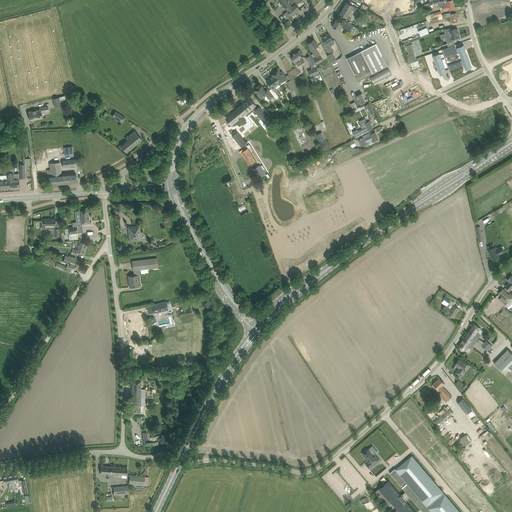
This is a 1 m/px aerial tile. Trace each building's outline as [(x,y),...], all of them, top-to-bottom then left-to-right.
[(276,0),(275,1),(280,6),(283,4),(284,6),(286,8),(291,4),(290,3),(293,0),(276,0)] [(291,4),(286,8),(288,11),(287,11),(292,16),(300,9),(297,5),(298,4),(295,0),(293,0),(290,3),(291,4)] [(444,0),(440,1),(438,2),(439,6),(443,6),(444,11),(450,10),(455,9),(452,0),(447,1),(446,0),(444,0)] [(354,14),(357,8),(354,6),(347,2),(344,8),(350,12),(354,14)] [(350,20),(351,18),(348,16),(350,12),(344,8),(340,14),(347,18),(350,20)] [(450,13),(444,14),(445,18),(446,21),(449,21),(450,23),(458,21),(456,13),(451,14),(450,14),(450,13)] [(337,19),(333,27),(339,30),(342,26),(345,28),(350,31),(353,33),(357,27),(353,25),(352,25),(350,24),(348,22),(343,20),(342,22),(337,19)] [(451,28),(444,29),(444,30),(445,34),(448,33),(449,37),(446,38),(447,43),(447,44),(454,41),(454,39),(460,37),(458,28),(452,30),(451,29),(452,29),(451,28)] [(329,53),(333,51),(328,43),(333,40),(329,34),(322,38),(326,45),(324,45),(329,53)] [(318,46),(314,40),(313,40),(312,40),(311,41),(311,42),(308,44),(310,46),(309,47),(313,53),(316,56),(317,58),(320,55),(319,54),(315,49),(318,46)] [(372,74),(388,66),(376,44),(347,59),(357,78),(371,71),(372,74)] [(412,44),(406,46),(409,54),(406,55),(408,61),(416,59),(414,52),(412,44)] [(440,53),(433,56),(440,74),(440,75),(440,76),(447,73),(446,72),(450,71),(464,65),(465,68),(465,70),(472,68),(471,66),(465,49),(464,46),(464,45),(457,47),(458,49),(459,53),(461,59),(448,64),(447,64),(444,65),(440,53)] [(402,46),(395,49),(400,63),(407,61),(402,46)] [(303,54),(300,50),(298,51),(294,54),(301,64),(304,62),(301,58),(303,57),(301,55),(303,54)] [(333,53),(327,55),(331,63),(336,60),(333,53)] [(301,64),(294,54),(291,56),(293,59),(291,60),(296,65),(297,64),(299,66),(301,64)] [(311,55),(306,58),(310,64),(311,65),(315,63),(314,61),(315,61),(311,55)] [(311,77),(320,74),(317,66),(308,70),(311,77)] [(281,72),(279,70),(272,75),(273,75),(279,84),(280,84),(286,79),(285,77),(286,77),(282,71),(281,72)] [(320,74),(311,78),(313,83),(322,80),(320,74)] [(274,91),(275,91),(277,89),(275,87),(279,84),(280,84),(279,84),(273,75),(272,75),(272,76),(270,78),(266,81),(269,85),(272,88),(274,91)] [(265,90),(262,86),(256,90),(258,94),(262,99),(266,96),(269,100),(274,96),(276,99),(277,99),(270,90),(268,88),(265,90)] [(362,93),(356,96),(360,104),(366,102),(362,93)] [(60,102),(59,98),(52,99),(55,107),(61,106),(63,105),(62,102),(60,102)] [(230,115),(226,118),(228,121),(228,120),(229,121),(229,122),(230,122),(230,123),(231,124),(232,125),(233,124),(232,124),(235,122),(236,121),(237,121),(239,119),(240,119),(243,116),(247,113),(249,112),(250,111),(252,110),(251,109),(252,108),(253,109),(254,108),(255,110),(255,111),(257,114),(258,114),(260,117),(261,119),(262,119),(263,120),(263,121),(264,122),(268,119),(268,118),(269,119),(269,118),(259,107),(257,109),(255,107),(256,106),(250,99),(247,101),(247,102),(246,103),(246,102),(244,104),(243,105),(241,106),(242,106),(242,107),(238,110),(238,109),(237,109),(234,112),(233,112),(233,113),(230,115),(230,116),(230,115)] [(369,114),(373,112),(369,104),(364,106),(369,114)] [(31,120),(41,118),(40,113),(49,111),(48,106),(39,108),(39,110),(29,112),(30,115),(31,120)] [(120,121),(123,116),(115,111),(112,116),(120,121)] [(359,131),(355,133),(357,137),(362,135),(365,134),(371,131),(370,130),(373,128),(372,126),(372,125),(372,123),(371,124),(369,121),(367,123),(367,122),(365,119),(359,122),(361,125),(361,126),(362,128),(362,129),(359,130),(358,131),(359,131)] [(256,129),(273,160),(283,155),(265,124),(256,129)] [(127,140),(120,145),(123,148),(126,152),(142,139),(139,135),(136,132),(135,131),(125,138),(127,140)] [(237,132),(232,136),(242,147),(247,143),(243,138),(237,132)] [(321,146),(327,143),(322,132),(316,135),(321,146)] [(360,140),(359,142),(361,145),(362,146),(364,145),(364,146),(369,144),(368,142),(372,140),(373,142),(378,139),(375,132),(372,133),(372,132),(362,136),(363,138),(362,138),(361,138),(361,139),(360,140)] [(73,146),(64,147),(65,156),(70,155),(74,155),(73,147),(73,146)] [(249,165),(255,161),(248,149),(242,152),(249,165)] [(78,159),(62,160),(63,167),(79,166),(78,159)] [(61,174),(60,162),(50,163),(50,170),(47,170),(47,176),(48,176),(49,186),(77,183),(76,173),(61,174)] [(260,165),(256,168),(259,173),(256,174),(259,178),(265,174),(260,165)] [(9,182),(10,188),(19,188),(19,179),(19,173),(18,173),(18,174),(14,174),(14,171),(13,171),(13,172),(10,172),(10,182),(9,182)] [(0,188),(10,188),(9,182),(10,182),(10,172),(6,172),(7,180),(0,180),(0,188)] [(79,211),(75,211),(75,215),(79,215),(81,224),(82,224),(90,223),(88,210),(79,211)] [(55,223),(55,218),(43,218),(43,222),(42,222),(42,229),(54,228),(55,228),(55,226),(54,223),(55,223)] [(130,241),(139,240),(141,240),(140,235),(138,236),(138,231),(140,231),(139,226),(128,227),(130,241)] [(72,249),(70,256),(76,257),(78,252),(84,254),(87,244),(82,243),(79,242),(76,250),(73,249),(72,249)] [(496,247),(488,250),(493,261),(501,258),(499,254),(501,253),(501,254),(504,252),(502,246),(497,249),(496,247)] [(61,264),(59,268),(64,270),(64,269),(66,269),(66,270),(65,270),(70,272),(71,272),(69,271),(70,270),(70,269),(75,270),(77,263),(75,263),(76,259),(72,258),(65,256),(63,262),(65,262),(68,263),(67,268),(65,268),(65,266),(61,264)] [(130,287),(135,287),(138,286),(137,275),(141,275),(140,269),(158,267),(157,258),(132,261),(134,276),(128,276),(130,287)] [(502,296),(500,299),(504,303),(506,301),(508,303),(511,299),(511,296),(509,294),(503,289),(499,293),(502,296)] [(459,309),(455,306),(450,303),(453,298),(447,294),(444,299),(449,303),(447,306),(445,305),(442,310),(448,313),(454,317),(459,309)] [(154,313),(168,309),(167,302),(152,305),(154,313)] [(141,335),(140,327),(141,326),(141,324),(140,323),(138,314),(128,316),(131,336),(136,335),(136,336),(137,337),(140,337),(141,335)] [(478,338),(481,335),(477,333),(480,328),(473,323),(468,331),(478,338)] [(458,346),(465,351),(468,347),(471,349),(472,347),(478,338),(468,331),(458,346)] [(487,351),(492,346),(486,340),(482,346),(487,351)] [(508,368),(511,364),(511,352),(508,349),(494,363),(501,370),(506,365),(508,368)] [(461,376),(465,371),(463,369),(467,364),(459,359),(455,365),(459,368),(458,369),(456,372),(461,376)] [(439,378),(433,384),(437,388),(438,389),(439,389),(441,392),(439,394),(446,402),(452,396),(450,394),(442,386),(445,383),(443,382),(439,378)] [(459,380),(455,384),(463,391),(466,387),(459,380)] [(132,389),(132,412),(140,412),(140,404),(144,404),(144,389),(141,389),(132,389)] [(463,398),(457,403),(466,413),(471,410),(472,409),(469,406),(463,398)] [(438,426),(454,413),(450,408),(434,421),(438,426)] [(463,446),(469,441),(465,435),(460,438),(461,440),(459,441),(463,446)] [(376,456),(369,449),(362,454),(369,462),(366,465),(369,468),(379,460),(376,456)] [(390,473),(423,511),(459,511),(412,456),(396,469),(395,469),(390,473)] [(127,475),(127,473),(127,468),(101,466),(100,473),(108,474),(108,475),(121,476),(122,475),(127,475)] [(17,474),(10,475),(12,482),(12,487),(22,485),(22,486),(24,494),(28,493),(25,480),(21,481),(21,480),(18,481),(17,474)] [(6,476),(6,475),(4,475),(3,476),(4,484),(8,483),(9,491),(13,490),(12,487),(10,475),(6,476)] [(148,485),(148,477),(145,477),(145,476),(130,475),(129,484),(139,484),(144,485),(148,485)] [(385,491),(380,494),(389,505),(392,502),(398,509),(395,511),(415,511),(407,502),(411,498),(405,491),(401,495),(389,480),(388,481),(390,483),(383,489),(385,491)] [(113,487),(114,495),(129,494),(128,486),(128,485),(113,487)]
